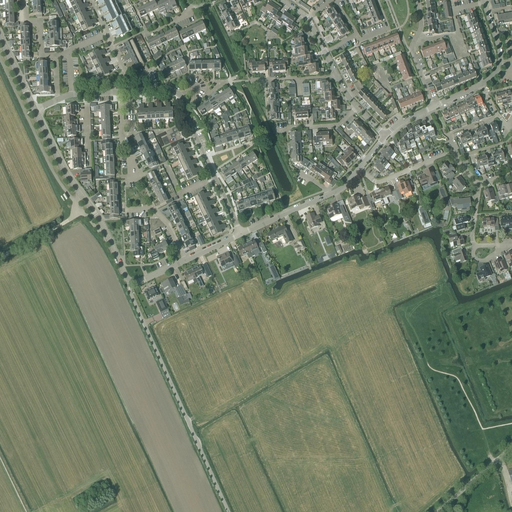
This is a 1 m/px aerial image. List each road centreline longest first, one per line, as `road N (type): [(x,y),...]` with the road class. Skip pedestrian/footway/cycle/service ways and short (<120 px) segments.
road 1 (unclassified): [(229,511),(128,280)]
road 2 (residential): [(239,233),(181,95),(132,91)]
